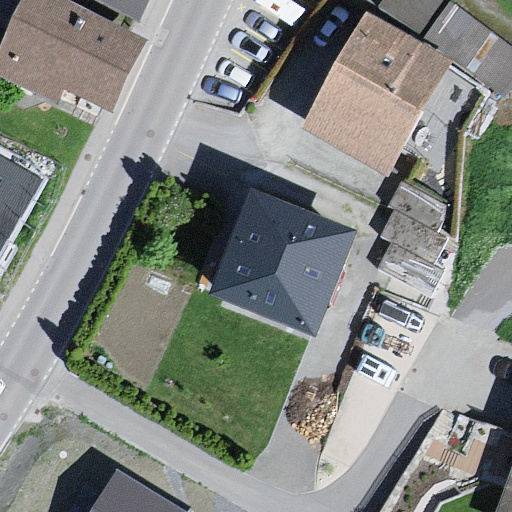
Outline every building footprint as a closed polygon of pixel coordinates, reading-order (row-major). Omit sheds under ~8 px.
[(51,0),(33,0),(0,68),(0,76),(56,105),(64,92),(105,111),(136,45),(51,0)] [(149,0),(99,0),(139,21),(149,0)] [(364,26),(305,131),(384,191),(456,81),(364,26)] [(0,257),(47,181),(0,157),(0,257)] [(352,248),(242,206),(207,311),(307,352),(352,248)] [(511,511),(511,478),(500,511),(511,511)] [(175,511),(121,480),(101,511),(175,511)]
